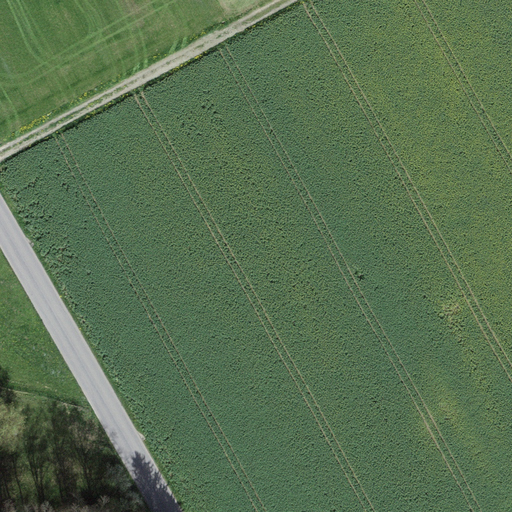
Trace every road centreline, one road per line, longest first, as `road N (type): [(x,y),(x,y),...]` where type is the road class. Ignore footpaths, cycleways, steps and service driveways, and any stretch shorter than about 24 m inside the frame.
road 1 (unclassified): [(165,511),(0,222)]
road 2 (track): [(0,155),(288,0)]
